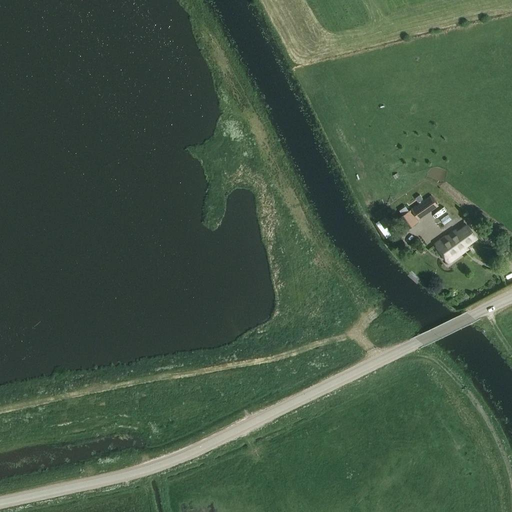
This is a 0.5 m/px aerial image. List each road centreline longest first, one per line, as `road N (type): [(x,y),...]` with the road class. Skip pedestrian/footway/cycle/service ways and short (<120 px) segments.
road 1 (unclassified): [(0,501),(176,458),(511,297)]
road 2 (track): [(358,331),(193,7)]
road 3 (track): [(511,500),(495,438),(464,388),(413,343)]
